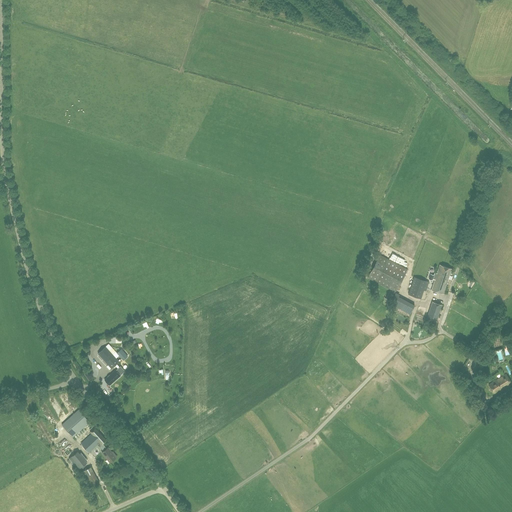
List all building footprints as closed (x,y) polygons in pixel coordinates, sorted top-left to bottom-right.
[(410,314),(414,305),(399,297),(400,295),(395,292),(407,269),(380,255),(367,278),(379,284),(374,292),(391,301),(390,303),(410,314)] [(435,273),(434,275),(431,274),(429,279),(433,280),(434,277),(435,278),(431,290),(444,294),(452,268),(440,265),(437,273),(435,273)] [(428,281),(414,277),(408,294),(418,297),(421,289),(425,290),(428,281)] [(437,321),(442,305),(432,301),(427,318),(437,321)] [(418,312),(424,315),(426,309),(420,306),(418,312)] [(98,353),(112,368),(119,361),(106,347),(98,353)] [(117,353),(123,360),(128,356),(122,349),(117,353)] [(116,369),(105,380),(110,385),(121,375),(116,369)] [(471,379),(467,372),(462,375),(466,382),(471,379)] [(506,374),(489,385),(494,393),(511,382),(506,374)] [(98,444),(104,451),(107,448),(103,444),(106,441),(79,409),(62,424),(76,439),(88,428),(92,433),(80,444),(88,453),(98,444)] [(113,451),(112,452),(108,447),(107,448),(104,451),(102,452),(110,462),(117,457),(113,451)] [(77,452),(69,458),(78,469),(86,463),(77,452)] [(91,467),(83,471),(91,487),(99,483),(91,467)]
